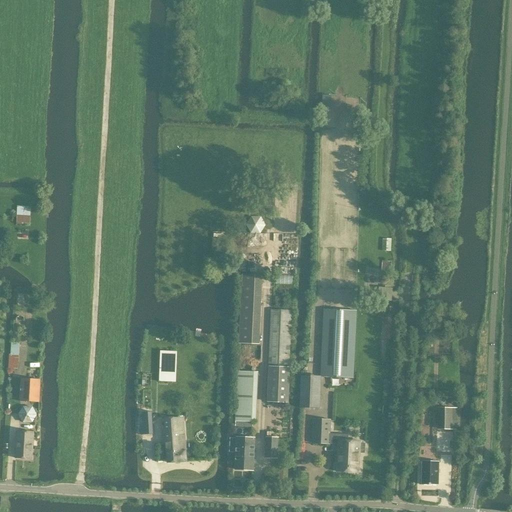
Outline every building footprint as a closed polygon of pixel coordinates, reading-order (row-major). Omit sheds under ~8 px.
[(324,309),(321,376),(352,377),(356,310),(324,309)] [(290,368),(288,368),(291,311),(271,310),(267,402),(288,403),(290,368)] [(160,358),(159,381),(175,382),(176,352),(169,351),(169,358),(160,358)] [(9,355),(8,368),(9,368),(17,369),(19,355),(9,355)] [(320,408),(321,376),(303,375),(301,375),(300,379),(299,407),(320,408)] [(21,379),(20,401),(39,402),(40,380),(36,380),(25,379),(21,379)] [(438,408),(438,429),(456,429),(456,409),(438,408)] [(145,435),(153,434),(152,414),(144,415),(145,435)] [(168,463),(186,461),(183,418),(165,419),(168,463)] [(314,419),(313,442),(329,443),(338,444),(338,440),(347,440),(348,435),(330,434),(330,420),(314,419)] [(17,431),(16,458),(32,459),(33,432),(17,431)] [(230,438),(229,452),(230,452),(236,452),(235,470),(253,470),(254,457),(253,457),(253,453),(254,453),(254,438),(236,438),(231,438),(230,438)] [(265,458),(277,458),(278,438),(266,438),(265,458)] [(338,444),(337,472),(358,473),(359,453),(365,453),(365,443),(360,443),(360,441),(347,440),(338,440),(338,444)] [(422,461),(422,485),(438,485),(439,461),(422,461)]
